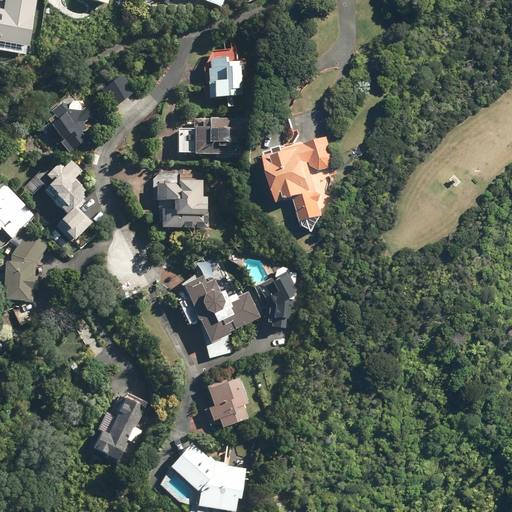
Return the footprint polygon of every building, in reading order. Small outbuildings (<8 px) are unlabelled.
[(39,1),(34,0),(3,0),(2,12),(0,11),(0,58),(2,59),(4,44),(32,48),(39,1)] [(244,58),(207,56),(205,99),(242,100),(244,58)] [(122,73),(101,90),(116,110),(138,93),(122,73)] [(88,120),(80,109),(72,107),(64,104),(51,113),(52,123),(45,132),(58,148),(68,140),(72,146),(85,138),(86,127),(88,120)] [(236,121),(189,120),(188,129),(180,129),(179,156),(237,157),(237,130),(236,130),(236,121)] [(327,134),(264,151),(279,208),(296,203),(301,225),(327,218),(315,174),(337,168),(327,134)] [(206,175),(155,173),(154,204),(161,204),(160,230),(213,232),(215,193),(205,193),(206,175)] [(92,226),(77,208),(88,198),(68,175),(46,194),(66,215),(55,225),(72,244),(92,226)] [(28,209),(7,186),(0,191),(0,234),(4,231),(14,242),(34,225),(23,213),(28,209)] [(39,257),(9,257),(9,301),(40,301),(39,257)] [(189,299),(179,304),(190,327),(201,322),(211,344),(204,347),(211,362),(235,351),(229,339),(246,331),(244,329),(264,319),(252,294),(232,303),(217,272),(184,287),(189,299)] [(285,281),(263,289),(269,306),(267,333),(289,334),(291,303),(285,281)] [(228,370),(232,381),(210,388),(215,404),(203,409),(209,428),(222,423),(224,430),(251,421),(246,407),(252,405),(242,376),(240,377),(237,367),(228,370)] [(128,394),(125,400),(114,395),(96,433),(100,435),(93,449),(125,464),(153,406),(128,394)] [(224,462),(193,443),(172,469),(204,496),(203,507),(240,511),(239,500),(246,502),(249,464),(224,462)]
